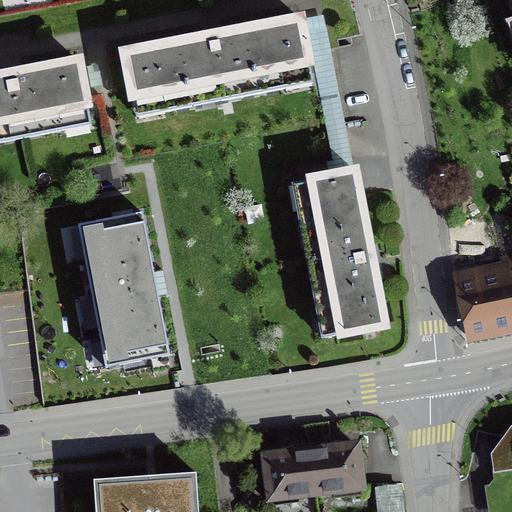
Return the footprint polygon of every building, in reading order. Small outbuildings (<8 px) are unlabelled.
[(355,171),(327,27),(324,14),(305,17),(316,72),(333,162),(326,163),(329,176),(355,171)] [(311,73),(316,72),(305,17),(118,53),(128,108),(133,107),(136,121),(139,120),(140,124),(166,119),(165,115),(196,109),(196,113),(222,108),(222,104),(286,92),(286,96),(312,91),(312,87),(314,86),(311,73)] [(94,113),(84,59),(0,75),(0,146),(66,133),(66,135),(91,131),(91,129),(93,128),(90,114),(94,113)] [(102,84),(99,65),(88,67),(91,86),(102,84)] [(268,106),(276,105),(274,97),(267,98),(268,106)] [(219,119),(230,117),(230,111),(218,112),(219,119)] [(306,184),(292,186),(316,312),(310,313),(315,339),(321,338),(322,343),(336,341),(337,346),(392,336),(360,170),(355,171),(329,176),(305,181),(306,184)] [(266,222),(262,204),(245,208),(248,225),(266,222)] [(144,217),(79,229),(106,373),(151,364),(152,368),(171,365),(158,298),(169,296),(164,271),(155,273),(144,217)] [(467,346),(511,337),(511,221),(511,222),(511,224),(511,254),(500,257),(501,263),(452,273),(467,346)] [(490,486),(485,488),(488,511),(511,511),(511,427),(511,428),(490,456),(493,480),(490,486)] [(327,441),(309,443),(316,501),(367,495),(361,442),(328,446),(327,441)] [(266,507),(316,501),(309,443),(292,445),(292,450),(260,454),(266,507)] [(198,511),(197,478),(93,485),(95,511),(198,511)] [(375,488),(376,511),(404,511),(402,485),(375,488)]
